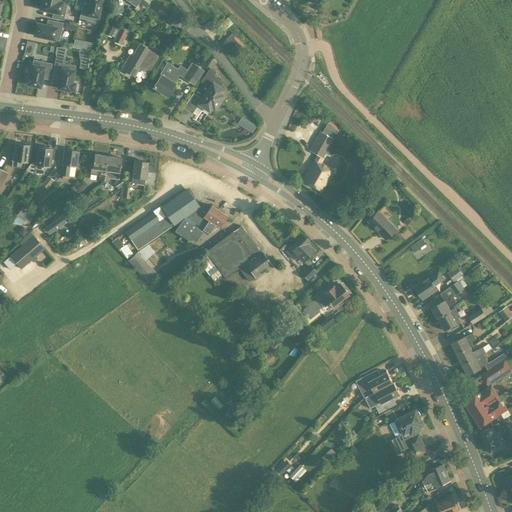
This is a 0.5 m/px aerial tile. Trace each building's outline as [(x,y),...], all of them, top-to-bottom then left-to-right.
[(67,3),(51,0),(41,0),(39,10),(53,12),(51,18),(63,21),(67,3)] [(89,0),(87,8),(82,6),(79,18),(97,22),(101,0),(89,0)] [(183,16),(172,9),(166,20),(176,27),(183,16)] [(115,12),(111,21),(110,21),(103,34),(111,38),(117,25),(122,15),(115,12)] [(50,26),(36,23),(34,35),(59,41),(63,23),(51,20),(50,26)] [(121,44),(126,33),(120,30),(114,41),(121,44)] [(219,41),(226,47),(235,37),(228,30),(219,41)] [(24,54),(33,56),(36,42),(27,40),(24,54)] [(139,68),(148,73),(159,56),(140,44),(131,59),(128,58),(122,69),(134,77),(139,68)] [(79,50),(78,52),(80,63),(79,68),(87,69),(90,53),(79,50)] [(57,88),(70,91),(70,89),(73,90),(75,83),(71,83),(75,66),(63,63),(64,58),(56,56),(53,71),(61,73),(57,88)] [(29,77),(26,76),(24,83),(28,83),(28,85),(40,87),(42,75),(49,76),(52,63),(33,60),(29,77)] [(175,84),(173,83),(179,74),(195,84),(204,71),(193,64),(188,71),(181,67),(177,73),(169,68),(166,72),(164,71),(153,87),(167,96),(175,84)] [(201,82),(209,87),(205,93),(219,103),(220,102),(222,103),(225,98),(223,97),(224,96),(221,94),(223,90),(219,87),(222,83),(213,76),(216,72),(210,68),(201,82)] [(193,95),(184,108),(193,113),(197,106),(202,109),(203,108),(209,112),(211,108),(214,110),(215,108),(217,110),(220,105),(218,104),(219,103),(205,93),(201,100),(193,95)] [(256,126),(247,120),(243,127),(252,133),(256,126)] [(338,128),(330,122),(327,125),(335,131),(338,128)] [(334,139),(320,131),(316,138),(309,151),(319,156),(323,158),(334,139)] [(27,162),(29,146),(27,146),(26,144),(23,144),(22,145),(16,144),(15,153),(13,152),(11,167),(23,168),(24,162),(27,162)] [(49,166),(51,149),(50,149),(50,147),(39,146),(38,148),(37,148),(35,163),(32,162),(26,170),(35,171),(35,173),(43,174),(44,165),(49,166)] [(60,169),(59,175),(59,178),(62,178),(62,175),(67,176),(69,165),(76,166),(78,152),(64,150),(64,153),(62,163),(63,163),(62,169),(60,169)] [(98,180),(104,181),(108,157),(94,154),(93,162),(91,162),(89,175),(99,176),(98,180)] [(320,163),(323,159),(317,156),(303,180),(321,191),(333,171),(320,163)] [(108,157),(104,181),(108,182),(109,178),(118,180),(122,159),(108,157)] [(131,183),(144,185),(148,162),(134,160),(131,177),(132,177),(131,183)] [(41,185),(48,190),(54,181),(47,176),(41,185)] [(114,184),(118,189),(125,184),(121,179),(114,184)] [(69,192),(74,197),(86,185),(82,180),(69,192)] [(119,197),(129,199),(131,188),(121,187),(119,197)] [(185,192),(161,208),(173,224),(199,206),(193,198),(195,196),(188,187),(183,190),(185,192)] [(208,209),(203,205),(181,221),(175,231),(189,241),(190,239),(195,243),(202,233),(207,236),(215,224),(219,227),(226,216),(224,214),(224,212),(220,212),(211,205),(208,209)] [(60,214),(66,223),(77,216),(71,208),(66,212),(65,210),(60,214)] [(137,249),(173,224),(161,208),(154,213),(153,212),(125,232),(137,249)] [(367,221),(385,239),(395,230),(377,211),(369,220),(367,221)] [(16,216),(11,222),(11,224),(21,225),(24,222),(16,216)] [(51,223),(45,228),(49,233),(55,229),(51,223)] [(271,265),(261,252),(260,251),(260,252),(241,226),(233,232),(205,252),(208,255),(207,256),(221,276),(217,279),(229,295),(234,290),(226,279),(239,269),(249,282),(271,265)] [(294,259),(297,256),(304,263),(315,252),(306,243),(308,241),(302,235),(289,247),(291,249),(288,252),(294,259)] [(44,248),(33,236),(10,256),(16,263),(20,268),(44,248)] [(279,247),(283,251),(287,247),(283,242),(279,247)] [(410,247),(414,252),(419,248),(415,243),(410,247)] [(133,254),(126,245),(120,249),(127,258),(133,254)] [(154,252),(148,245),(138,252),(137,252),(128,260),(148,283),(148,282),(158,274),(145,261),(154,252)] [(16,263),(10,256),(3,262),(9,269),(16,263)] [(301,274),(308,281),(317,272),(310,265),(301,274)] [(448,273),(454,282),(463,275),(457,266),(448,273)] [(414,288),(422,299),(437,289),(435,285),(442,280),(437,272),(414,288)] [(465,278),(463,275),(454,282),(455,283),(451,286),(457,295),(464,289),(463,288),(467,285),(463,280),(465,278)] [(150,284),(153,288),(160,283),(156,279),(150,284)] [(341,302),(349,296),(339,284),(334,288),(333,286),(304,309),(310,316),(327,302),(333,309),(335,307),(338,311),(344,306),(341,302)] [(445,300),(432,307),(438,318),(451,311),(448,307),(456,302),(453,296),(445,301),(445,300)] [(463,299),(454,307),(455,309),(459,306),(459,305),(464,301),(463,299)] [(511,312),(511,313),(506,307),(499,313),(506,321),(511,316),(511,312)] [(468,317),(473,325),(486,316),(482,309),(468,317)] [(449,312),(451,311),(438,318),(445,331),(450,329),(451,331),(458,326),(457,326),(462,323),(457,316),(453,318),(449,312)] [(335,321),(331,315),(324,321),(329,326),(335,321)] [(493,332),(471,342),(474,349),(490,342),(489,339),(495,336),(493,332)] [(458,340),(451,343),(457,354),(470,347),(468,343),(476,339),(473,333),(465,337),(458,340)] [(496,336),(490,340),(494,346),(499,342),(496,336)] [(470,347),(457,354),(462,365),(476,358),(486,353),(484,347),(473,352),(470,347)] [(486,358),(478,362),(476,358),(462,365),(468,375),(481,369),(481,368),(485,366),(488,371),(481,375),(486,384),(510,369),(505,360),(507,358),(504,353),(488,363),(486,358)] [(355,382),(364,398),(394,383),(394,382),(393,383),(387,372),(380,375),(377,370),(361,378),(355,382)] [(398,389),(397,388),(394,383),(364,398),(364,399),(365,399),(370,408),(375,405),(380,414),(397,404),(393,398),(400,394),(398,390),(398,389)] [(480,392),(464,403),(480,427),(490,421),(496,417),(507,409),(491,385),(480,392)] [(409,447),(414,457),(427,451),(418,434),(413,437),(412,434),(420,429),(419,426),(423,424),(416,410),(394,421),(402,436),(392,440),(398,452),(409,447)] [(499,423),(492,425),(490,421),(480,427),(485,441),(510,432),(507,425),(501,427),(499,423)] [(511,438),(511,436),(510,432),(485,441),(490,453),(496,450),(506,446),(504,441),(511,438)] [(276,471),(280,475),(290,465),(286,460),(276,471)] [(423,481),(421,482),(422,485),(429,482),(429,483),(435,481),(433,477),(446,471),(443,464),(430,470),(431,472),(428,473),(429,476),(422,479),(423,481)] [(306,470),(301,465),(290,477),(295,481),(306,470)] [(437,486),(450,481),(446,471),(433,477),(435,481),(429,483),(429,482),(422,485),(423,489),(426,488),(428,492),(438,488),(437,486)] [(435,511),(441,510),(441,511),(454,511),(458,511),(454,497),(438,503),(438,504),(433,506),(434,511),(435,511)]
